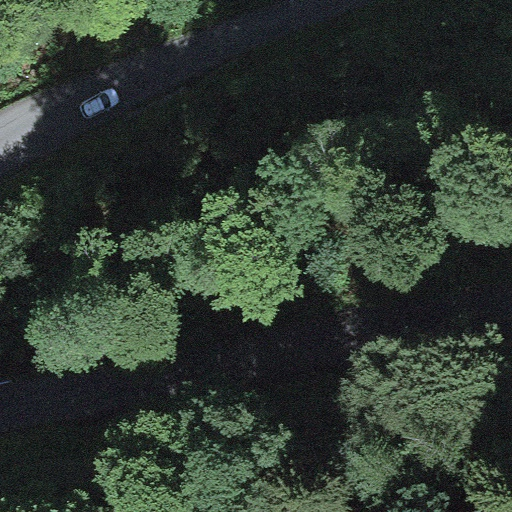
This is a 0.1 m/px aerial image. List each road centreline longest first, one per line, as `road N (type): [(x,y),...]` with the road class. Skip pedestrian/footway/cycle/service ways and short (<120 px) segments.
road 1 (unclassified): [(0,411),(511,306)]
road 2 (unclassified): [(325,0),(94,89),(0,140)]
